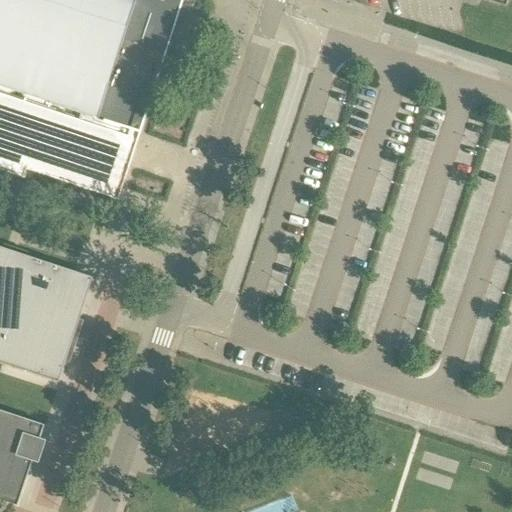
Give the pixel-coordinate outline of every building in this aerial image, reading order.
[(0,0),(0,88),(75,113),(97,120),(126,31),(169,44),(183,0),(0,0)] [(155,88),(169,44),(126,31),(97,120),(138,133),(138,131),(133,129),(148,85),(155,88)] [(425,143),(428,131),(419,129),(411,169),(427,172),(432,144),(425,143)] [(8,250),(0,247),(0,363),(63,384),(69,363),(73,364),(87,322),(82,320),(97,279),(29,257),(31,253),(9,246),(8,250)] [(40,443),(45,427),(0,411),(0,501),(1,502),(18,508),(34,461),(38,462),(44,444),(40,443)]
